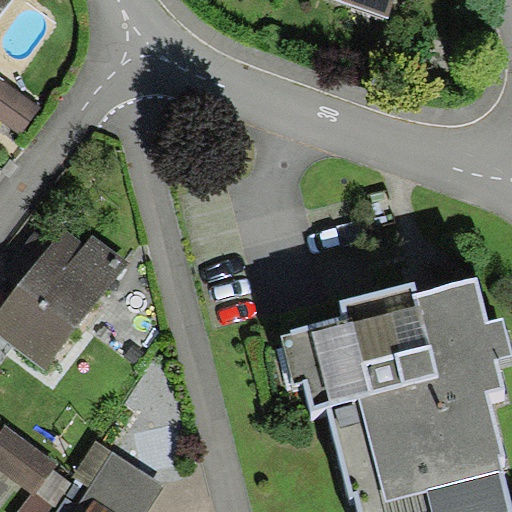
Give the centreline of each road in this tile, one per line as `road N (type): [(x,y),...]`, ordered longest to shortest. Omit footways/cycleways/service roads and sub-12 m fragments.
road 1 (residential): [(131,47),(134,124),(229,511)]
road 2 (residential): [(511,174),(473,173),(131,47)]
road 3 (residential): [(131,47),(0,219)]
